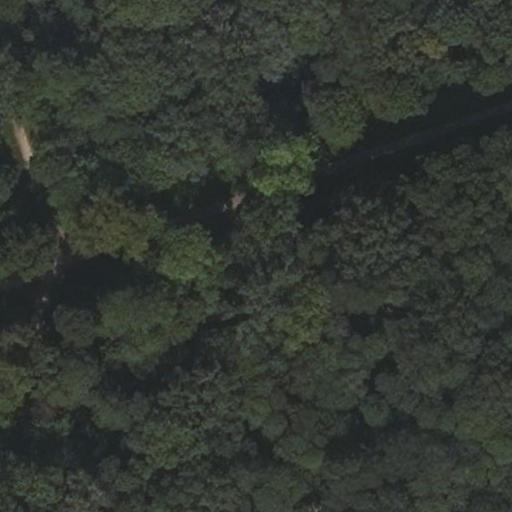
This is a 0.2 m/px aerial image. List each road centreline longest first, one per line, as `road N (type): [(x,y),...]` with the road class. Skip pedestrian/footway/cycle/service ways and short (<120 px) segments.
road 1 (unclassified): [(0,284),(511,105)]
road 2 (track): [(0,503),(62,262),(0,75)]
